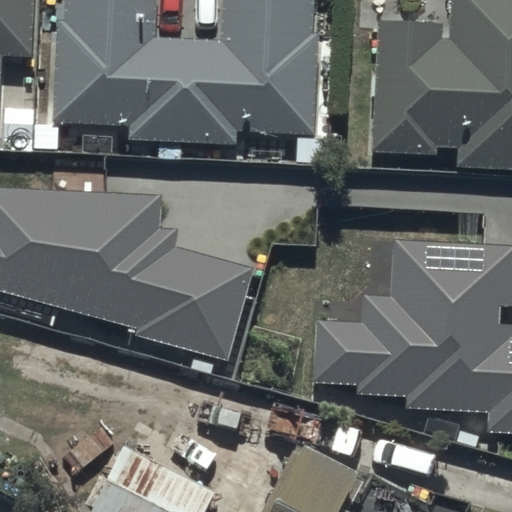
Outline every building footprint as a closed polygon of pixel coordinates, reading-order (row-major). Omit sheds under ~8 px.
[(0,0),(0,43),(29,44),(30,0),(0,0)] [(155,0),(61,0),(56,115),(130,118),(130,133),(235,137),(236,125),(308,128),(313,0),(224,0),(223,30),(154,27),(155,0)] [(445,32),(442,18),(376,13),(374,144),(459,146),(458,160),(511,161),(511,0),(455,0),(455,32),(445,32)] [(157,219),(158,184),(0,181),(0,291),(222,349),(245,262),(171,242),(176,224),(157,219)] [(511,412),(511,328),(508,328),(511,272),(511,238),(400,245),(395,298),(367,296),(365,320),(317,316),(312,371),(357,375),(511,412)] [(363,461),(308,431),(264,511),(379,511),(346,494),(363,461)] [(198,511),(212,485),(123,442),(89,511),(198,511)]
